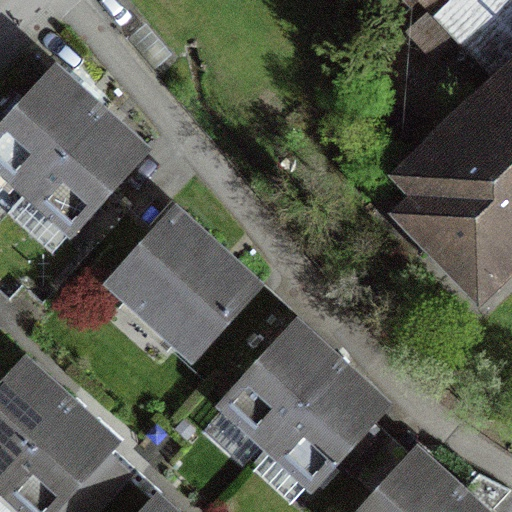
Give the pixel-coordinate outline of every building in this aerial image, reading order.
[(511,41),(511,0),(415,0),(483,69),(511,41)] [(111,128),(85,105),(52,75),(0,132),(0,164),(72,230),(140,155),(111,128)] [(511,272),(511,76),(399,183),(423,208),(403,226),(478,305),(511,272)] [(194,242),(168,218),(111,281),(195,357),(252,294),(219,265),(194,242)] [(346,376),(327,359),(294,330),(227,404),(318,485),(385,411),(346,376)] [(28,369),(0,399),(0,481),(33,511),(52,511),(113,445),(83,419),(62,400),(28,369)] [(477,511),(469,504),(448,485),(415,456),(364,511),(477,511)] [(165,511),(154,502),(144,511),(165,511)]
